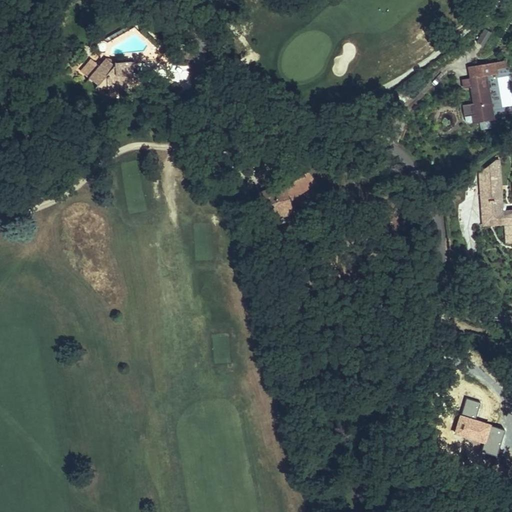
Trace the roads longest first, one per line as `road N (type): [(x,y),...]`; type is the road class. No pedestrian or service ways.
road 1 (residential): [(217,0),(203,34),(207,74),(221,98),(274,131),(378,140),(408,161),(435,212),(430,305),(354,459),(353,511)]
road 2 (track): [(0,220),(133,147),(171,136),(264,158)]
road 3 (unknown): [(346,137),(492,0)]
